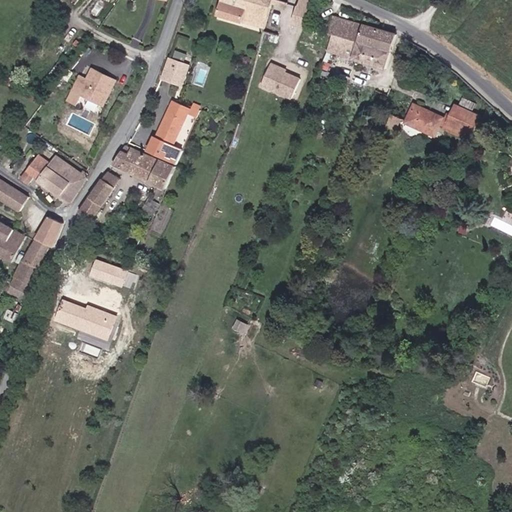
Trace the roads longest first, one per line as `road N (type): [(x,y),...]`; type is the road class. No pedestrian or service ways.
road 1 (unclassified): [(0,407),(80,203),(142,102),(184,0)]
road 2 (tertiary): [(511,104),(450,52),(351,0)]
